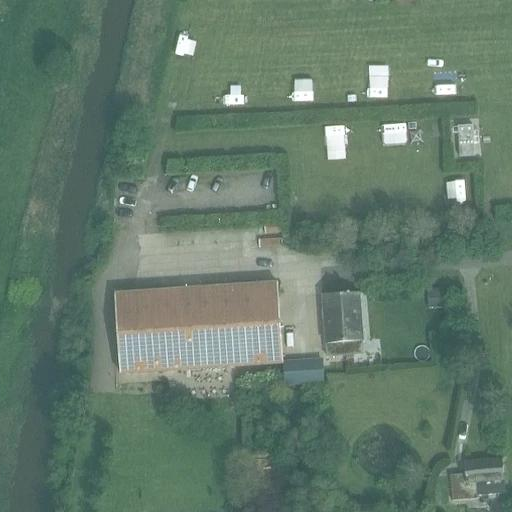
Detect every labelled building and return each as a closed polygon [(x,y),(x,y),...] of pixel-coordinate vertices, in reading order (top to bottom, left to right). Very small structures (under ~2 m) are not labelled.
[(461,90),(480,89),(479,69),(460,70),(461,90)] [(317,91),(333,91),(332,72),(316,72),(317,91)] [(390,73),(375,73),(375,92),(391,92),(390,73)] [(244,81),(244,99),(259,98),(259,81),(244,81)] [(401,114),(402,134),(425,133),(424,113),(401,114)] [(496,115),(480,115),(480,147),(496,147),(496,115)] [(348,117),(347,135),(364,136),(365,118),(348,117)] [(475,157),(473,126),(458,127),(460,158),(475,157)] [(438,204),(436,186),(425,187),(426,205),(438,204)] [(279,229),(278,241),(296,242),(297,230),(279,229)] [(471,296),(466,280),(449,284),(453,300),(471,296)] [(121,375),(127,375),(283,364),(277,283),(116,294),(121,375)] [(361,342),(363,341),(359,294),(322,296),(326,357),(362,354),(361,342)] [(309,362),(284,364),(285,384),(310,382),(309,362)] [(464,462),(465,475),(450,476),(453,502),(478,499),(477,483),(491,482),(492,495),(505,494),(502,459),(464,462)]
